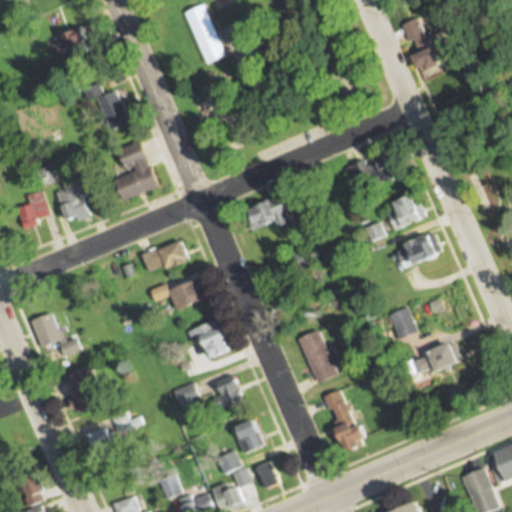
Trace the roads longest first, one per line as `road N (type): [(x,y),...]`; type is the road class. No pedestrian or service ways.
road 1 (residential): [(416,114),(0,284)]
road 2 (residential): [(365,0),(511,338)]
road 3 (residential): [(329,497),(204,200)]
road 4 (residential): [(0,306),(86,511)]
road 5 (residential): [(122,0),(204,200)]
road 6 (primary): [(511,416),(329,497)]
